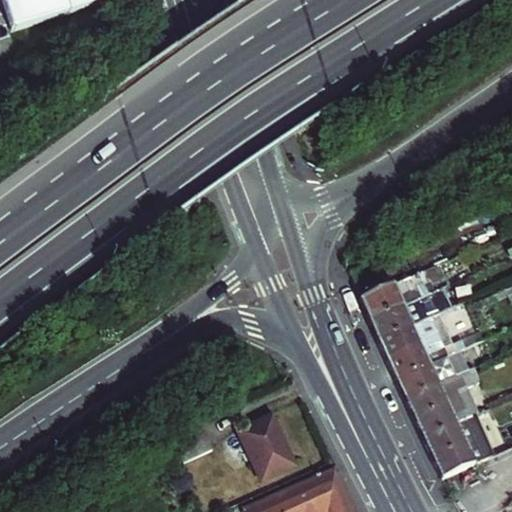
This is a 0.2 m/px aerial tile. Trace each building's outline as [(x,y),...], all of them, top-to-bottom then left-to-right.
[(440,269),(367,303),(377,327),(445,296),(451,293),(440,269)] [(377,327),(386,347),(441,321),(454,315),(445,296),(377,327)] [(386,347),(395,366),(450,341),(441,321),(386,347)] [(400,377),(404,386),(467,356),(479,351),(472,338),(469,340),(466,333),(450,341),(395,366),(400,377)] [(404,386),(413,405),(477,375),(467,356),(404,386)] [(477,375),(413,405),(421,425),(471,402),(468,395),(483,388),(477,375)] [(471,402),(421,425),(430,444),(480,420),(471,402)] [(480,420),(430,444),(439,463),(479,444),(490,439),(484,428),(494,423),(490,415),(480,420)] [(184,432),(195,461),(222,450),(211,422),(184,432)] [(250,436),(265,473),(299,462),(282,423),(250,436)] [(490,466),(479,444),(439,463),(449,485),(490,466)] [(303,473),(299,462),(265,473),(270,485),(303,473)] [(264,511),(358,511),(343,478),(330,483),(329,480),(326,482),(327,485),(264,511)]
